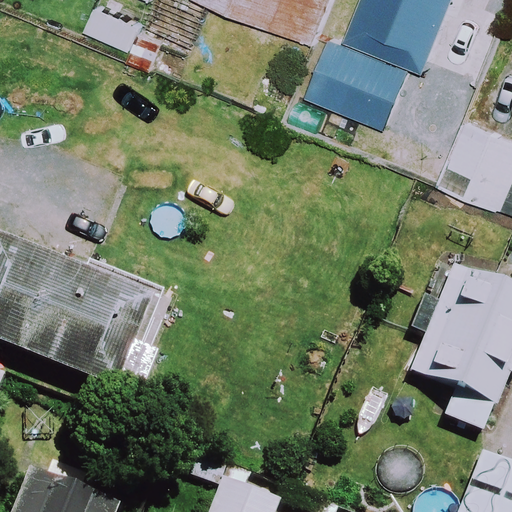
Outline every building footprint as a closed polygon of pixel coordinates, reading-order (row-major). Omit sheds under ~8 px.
[(203,0),(314,42),(329,0),(203,0)] [(459,0),(368,0),(351,44),(335,38),(311,97),(456,155),(444,185),(506,210),(511,195),(511,140),(466,121),(506,22),(458,3),(459,0)] [(144,27),(100,9),(91,32),(134,50),(144,27)] [(147,305),(0,246),(0,352),(110,397),(147,305)] [(511,378),(511,297),(452,272),(408,377),(453,396),(442,422),(481,438),(506,378),(511,380),(511,378)] [(511,511),(511,468),(481,457),(459,511),(511,511)] [(250,478),(196,459),(189,479),(218,489),(209,511),(274,511),(278,502),(246,491),(250,478)] [(110,511),(112,509),(29,477),(15,511),(110,511)]
